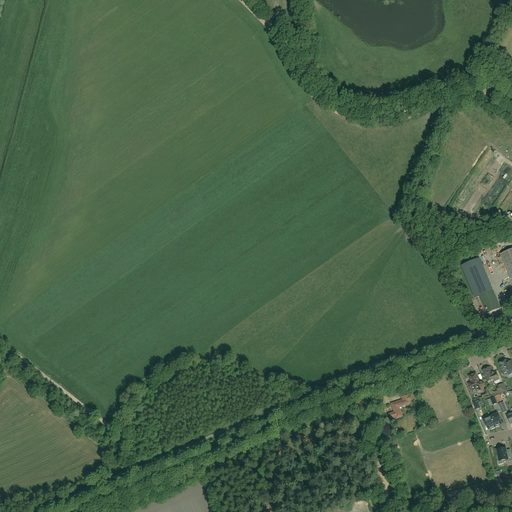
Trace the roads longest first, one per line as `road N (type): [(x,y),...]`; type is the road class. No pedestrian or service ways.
road 1 (tertiary): [(72,511),(511,328)]
road 2 (track): [(242,0),(303,86),(344,117),(385,123),(489,90),(511,103)]
road 3 (track): [(142,481),(118,433),(0,342)]
